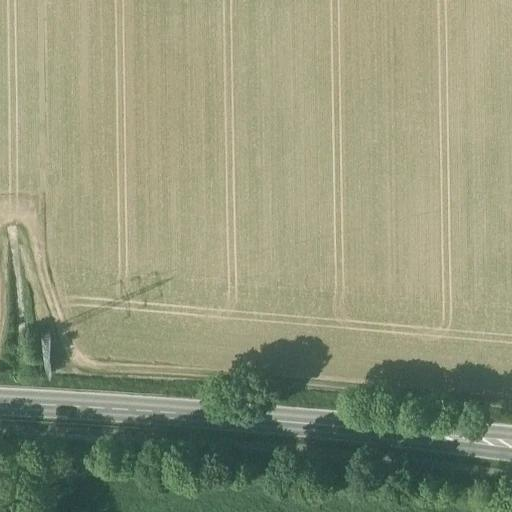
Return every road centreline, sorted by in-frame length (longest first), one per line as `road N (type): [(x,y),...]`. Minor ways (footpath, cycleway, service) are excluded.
road 1 (track): [(511,402),(87,362),(66,346),(30,220),(0,218)]
road 2 (secondary): [(348,425),(0,401)]
road 3 (track): [(22,511),(11,217)]
road 4 (secondary): [(348,425),(373,437),(511,456)]
road 5 (secondary): [(511,431),(373,418),(348,425)]
